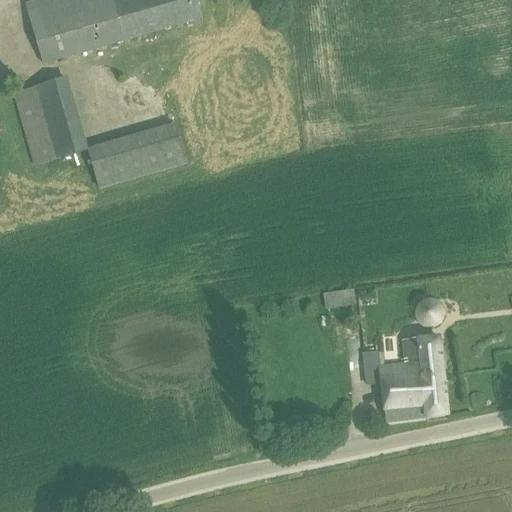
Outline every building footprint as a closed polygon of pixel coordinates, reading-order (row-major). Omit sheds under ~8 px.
[(45,0),(27,5),(45,65),(202,20),(196,0),(118,0),(107,3),(106,0),(45,0)] [(135,40),(115,47),(120,60),(139,54),(135,40)] [(153,76),(169,71),(162,47),(147,51),(153,76)] [(35,168),(90,151),(89,148),(68,78),(15,94),(35,168)] [(90,151),(100,190),(189,165),(178,124),(89,148),(90,151)] [(354,290),(324,295),(327,310),(357,305),(354,290)] [(419,314),(419,316),(419,318),(420,320),(421,322),(423,323),(424,324),(426,326),(428,326),(430,327),(432,327),(434,327),(436,326),(438,326),(440,324),(441,323),(443,322),(444,320),(445,318),(445,316),(445,314),(445,312),(445,310),(444,308),(443,306),(441,304),(440,303),(438,302),(436,301),(434,301),(432,300),(430,301),(428,301),(426,302),(424,303),(423,304),(421,306),(420,308),(419,310),(419,312),(419,314)] [(382,384),(387,424),(445,417),(450,415),(440,338),(403,343),(406,365),(381,368),(379,353),(364,355),(368,385),(382,384)]
